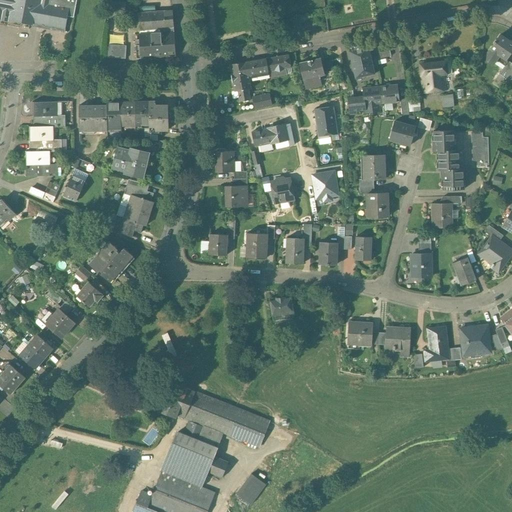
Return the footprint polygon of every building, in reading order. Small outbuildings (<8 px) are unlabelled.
[(0,0),(0,18),(32,24),(39,26),(39,27),(42,27),(43,26),(65,31),(68,15),(74,16),(76,0),(0,0)] [(126,2),(109,0),(108,0),(107,11),(124,13),(126,2)] [(173,10),(139,13),(140,31),(161,29),(174,28),(173,10)] [(62,51),(65,31),(46,28),(45,35),(49,35),(47,49),(62,51)] [(174,28),(161,29),(161,32),(139,34),(140,45),(136,46),(137,59),(176,55),(174,28)] [(511,50),(511,43),(500,35),(495,42),(495,41),(494,43),(490,49),(491,49),(488,53),(487,61),(493,65),(494,63),(503,69),(508,60),(506,59),(511,50)] [(126,58),(126,44),(109,44),(108,57),(126,58)] [(368,47),(350,51),(356,78),(375,73),(368,47)] [(12,67),(28,67),(28,50),(12,50),(12,67)] [(289,55),(266,59),(269,72),(272,71),(282,70),(291,68),(289,55)] [(321,58),(299,63),(303,80),(319,76),(324,75),(321,58)] [(266,59),(247,62),(249,76),(269,73),(269,72),(266,59)] [(503,69),(499,74),(505,78),(511,67),(511,62),(508,60),(503,69)] [(55,72),(55,61),(38,62),(38,72),(55,72)] [(247,62),(230,64),(235,92),(238,91),(240,102),(250,100),(248,89),(252,89),(249,76),(247,62)] [(445,62),(421,66),(422,77),(444,74),(447,74),(445,62)] [(444,74),(422,77),(425,93),(446,90),(444,74)] [(319,76),(303,80),(305,90),(321,86),(319,76)] [(397,84),(380,86),(382,103),(383,103),(399,101),(397,84)] [(380,86),(363,88),(364,96),(348,98),(350,114),(357,114),(356,111),(365,110),(365,105),(379,103),(382,103),(380,86)] [(453,94),(441,95),(443,107),(454,106),(453,94)] [(407,99),(400,99),(402,115),(409,115),(408,107),(407,101),(407,99)] [(57,102),(32,102),(32,127),(51,127),(53,127),(65,127),(65,115),(57,115),(57,102)] [(149,102),(135,103),(135,125),(149,124),(149,102)] [(169,129),(168,106),(155,106),(155,102),(149,102),(149,124),(149,130),(169,129)] [(121,125),(121,103),(107,103),(107,105),(107,129),(121,129),(121,125)] [(135,103),(121,103),(121,125),(135,125),(135,103)] [(379,103),(365,105),(365,110),(366,113),(380,111),(379,103)] [(93,105),(79,105),(79,132),(93,131),(93,105)] [(107,129),(107,105),(93,105),(93,131),(107,131),(107,129)] [(333,106),(314,110),(318,136),(319,136),(320,138),(329,136),(328,134),(337,132),(333,106)] [(416,127),(394,121),(389,139),(411,145),(416,127)] [(285,124),(268,127),(268,128),(269,128),(272,142),(271,142),(271,144),(287,140),(289,140),(286,128),(285,124)] [(51,127),(32,127),(31,127),(31,140),(29,140),(29,151),(39,151),(47,151),(47,152),(50,152),(62,151),(62,139),(54,140),(53,127),(51,127)] [(289,140),(287,140),(288,146),(295,144),(291,127),(286,128),(289,140)] [(268,128),(253,132),(256,146),(260,145),(271,142),(272,142),(269,128),(268,128)] [(488,165),(488,140),(482,140),(482,130),(472,131),(472,143),(472,156),(477,156),(477,165),(488,165)] [(455,150),(454,131),(434,131),(434,151),(439,151),(439,170),(443,170),(444,189),(465,189),(464,169),(459,169),(459,150),(455,150)] [(273,149),(271,144),(271,142),(260,145),(261,152),(273,149)] [(149,153),(131,148),(131,150),(118,147),(113,167),(126,170),(125,172),(143,177),(149,153)] [(251,152),(254,164),(259,163),(261,163),(258,150),(251,152)] [(39,151),(29,151),(28,151),(28,164),(25,164),(25,176),(58,176),(58,164),(50,164),(50,152),(47,152),(47,151),(39,151)] [(234,151),(216,151),(217,172),(235,172),(234,151)] [(384,155),(364,155),(364,178),(365,180),(375,179),(385,179),(384,155)] [(259,163),(254,164),(257,178),(263,177),(259,163)] [(312,173),(317,199),(324,198),(324,202),(342,198),(337,169),(312,173)] [(247,171),(235,172),(235,185),(248,185),(247,171)] [(72,176),(63,196),(76,202),(85,182),(72,176)] [(375,179),(365,180),(364,178),(360,179),(360,187),(375,186),(375,179)] [(141,183),(129,179),(127,185),(139,189),(140,188),(141,183)] [(270,184),(274,204),(295,200),(292,180),(270,184)] [(32,186),(30,194),(55,201),(60,184),(49,181),(46,190),(32,186)] [(143,189),(140,188),(139,189),(127,185),(124,193),(132,196),(128,207),(150,214),(150,213),(148,213),(152,202),(153,203),(154,202),(151,201),(154,193),(143,190),(143,189)] [(225,186),(225,206),(248,206),(248,185),(235,185),(225,186)] [(375,193),(368,194),(368,218),(389,217),(388,193),(375,193)] [(17,213),(4,200),(0,203),(0,225),(2,224),(2,223),(8,217),(10,220),(17,213)] [(444,204),(432,204),(433,228),(453,228),(452,204),(444,204)] [(150,214),(128,207),(125,218),(117,215),(115,223),(127,227),(127,229),(130,230),(130,229),(141,233),(144,225),(146,226),(146,225),(145,224),(148,214),(150,214)] [(511,208),(501,226),(511,232),(511,208)] [(305,224),(312,224),(309,210),(298,212),(300,224),(305,224)] [(127,227),(115,223),(113,229),(125,234),(127,229),(127,227)] [(504,236),(490,226),(486,231),(493,237),(493,236),(500,241),(504,236)] [(267,234),(247,233),(246,257),(267,258),(267,239),(268,234),(267,234)] [(227,235),(210,234),(210,243),(212,243),(211,253),(209,253),(209,254),(227,255),(227,239),(228,235),(227,235)] [(420,244),(432,244),(432,234),(420,234),(420,244)] [(372,236),(356,236),(355,259),(362,259),(362,256),(371,257),(372,236)] [(511,249),(500,241),(493,236),(493,237),(480,255),(493,265),(491,268),(492,268),(493,267),(499,272),(511,254),(511,249)] [(305,239),(288,238),(288,239),(289,239),(289,262),(302,263),(302,264),(304,264),(305,246),(306,239),(305,239)] [(338,242),(320,241),(320,243),(322,243),(321,263),(327,263),(327,264),(329,264),(329,263),(337,263),(338,247),(338,242)] [(109,242),(90,264),(111,282),(134,256),(125,248),(120,253),(117,251),(119,250),(109,242)] [(420,254),(432,254),(432,244),(420,244),(420,254)] [(477,262),(472,249),(467,251),(472,264),(477,262)] [(86,259),(77,251),(72,257),(82,265),(86,259)] [(420,254),(413,254),(413,269),(412,269),(412,277),(432,277),(432,254),(420,254)] [(468,258),(454,263),(462,285),(476,280),(468,258)] [(91,274),(82,266),(78,271),(87,279),(91,274)] [(89,282),(76,296),(83,302),(84,301),(89,306),(94,299),(97,301),(102,295),(100,293),(89,282)] [(62,298),(51,288),(47,294),(58,303),(62,298)] [(292,295),(271,298),(274,320),(294,317),(293,312),(294,312),(292,295)] [(59,308),(45,323),(60,337),(74,322),(59,308)] [(511,308),(500,318),(504,323),(505,323),(511,332),(511,308)] [(373,325),(349,324),(348,343),(372,345),(372,344),(372,333),(373,325)] [(411,327),(386,325),(385,354),(409,356),(411,327)] [(488,326),(460,329),(464,356),(491,352),(488,326)] [(448,349),(445,327),(428,330),(431,350),(424,351),(426,361),(448,359),(449,358),(448,349)] [(508,342),(502,327),(495,330),(497,333),(501,344),(502,344),(508,342)] [(497,333),(491,336),(497,351),(503,348),(502,344),(501,344),(497,333)] [(52,347),(37,334),(29,344),(43,357),(52,347)] [(43,357),(29,344),(20,354),(34,367),(43,357)] [(270,350),(260,353),(261,359),(272,356),(270,350)] [(422,354),(415,355),(415,368),(424,367),(422,354)] [(272,356),(261,359),(263,365),(273,362),(272,356)] [(25,377),(10,364),(0,375),(0,384),(11,394),(25,377)] [(188,388),(170,381),(158,410),(176,417),(177,414),(188,388)] [(269,421),(188,388),(177,414),(203,425),(223,432),(259,447),(269,421)] [(202,426),(189,421),(184,434),(197,439),(202,426)] [(202,426),(197,439),(217,447),(223,432),(203,425),(202,426)] [(178,431),(169,455),(208,471),(214,455),(217,447),(197,439),(184,434),(178,431)] [(208,471),(169,455),(169,456),(162,471),(202,487),(208,471)] [(228,461),(214,455),(208,471),(221,477),(228,461)] [(162,471),(152,495),(141,491),(132,511),(207,511),(215,492),(202,487),(162,471)] [(251,474),(236,494),(251,504),(266,484),(251,474)]
